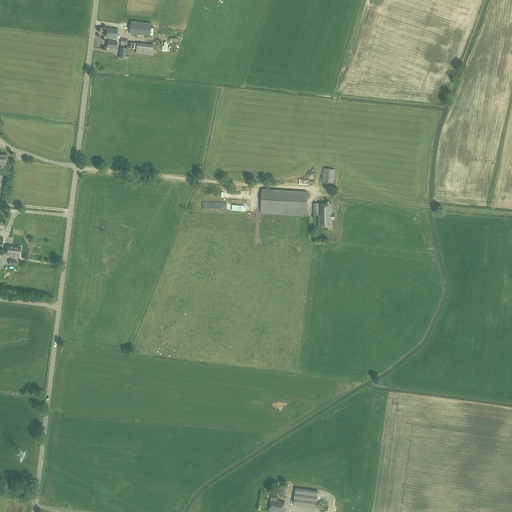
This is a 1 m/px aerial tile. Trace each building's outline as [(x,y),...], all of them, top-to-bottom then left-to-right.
[(151,23),(131,21),(129,33),(149,35),(151,23)] [(106,38),(117,39),(118,29),(107,28),(106,37),(106,38)] [(107,41),(107,48),(116,49),(117,42),(107,41)] [(153,45),(136,43),(135,53),(151,56),(153,45)] [(322,183),(333,184),(335,170),(324,168),(322,183)] [(309,179),(313,179),(314,178),(315,173),(310,171),(306,174),(309,179)] [(308,193),(298,192),(298,191),(289,190),(289,191),(262,188),(260,212),(305,217),(308,193)] [(334,220),(334,214),(332,214),(332,203),(313,204),(313,215),(318,215),(318,227),(329,227),(329,229),(332,229),(332,220),(334,220)] [(39,258),(39,240),(30,240),(30,258),(39,258)] [(316,507),(318,491),(295,488),(293,504),(316,507)] [(275,511),(278,511),(283,511),(285,501),(277,500),(277,496),(271,495),(269,511),(275,511)] [(319,502),(318,503),(318,504),(317,505),(317,506),(317,507),(317,508),(318,508),(318,509),(318,510),(319,510),(320,511),(321,511),(322,511),(323,511),(324,511),(325,511),(326,511),(326,510),(327,510),(327,509),(328,509),(328,508),(328,507),(328,506),(328,505),(328,504),(328,503),(327,503),(327,502),(326,502),(326,501),(325,501),(324,501),(323,500),(322,500),(322,501),(321,501),(320,501),(319,502)]
